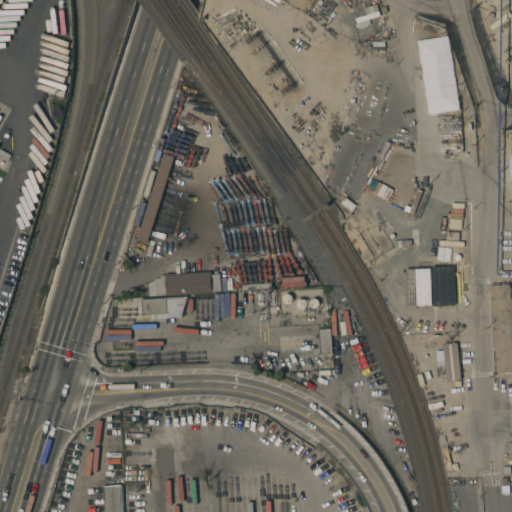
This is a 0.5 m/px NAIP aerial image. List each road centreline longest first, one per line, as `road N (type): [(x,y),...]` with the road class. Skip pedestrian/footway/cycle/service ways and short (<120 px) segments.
road 1 (primary): [(54,387),(169,0)]
road 2 (primary): [(215,383),(240,383),(332,432),(374,479),(387,511)]
road 3 (primary): [(54,387),(215,383)]
road 4 (primary): [(12,511),(54,387)]
